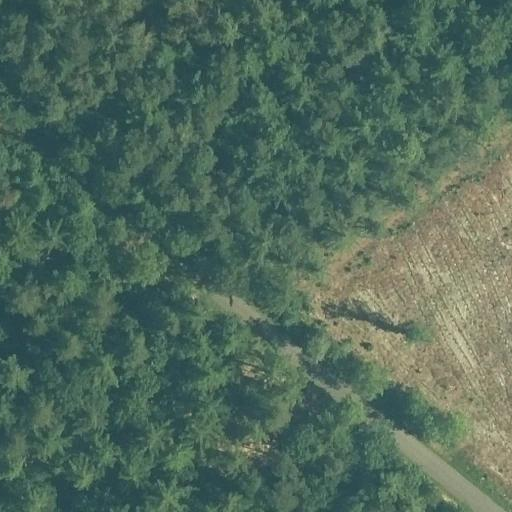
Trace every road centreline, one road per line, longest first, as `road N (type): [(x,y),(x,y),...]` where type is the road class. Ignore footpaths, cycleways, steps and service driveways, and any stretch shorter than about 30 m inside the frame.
road 1 (unclassified): [(501,511),(0,112)]
road 2 (track): [(256,309),(511,127)]
